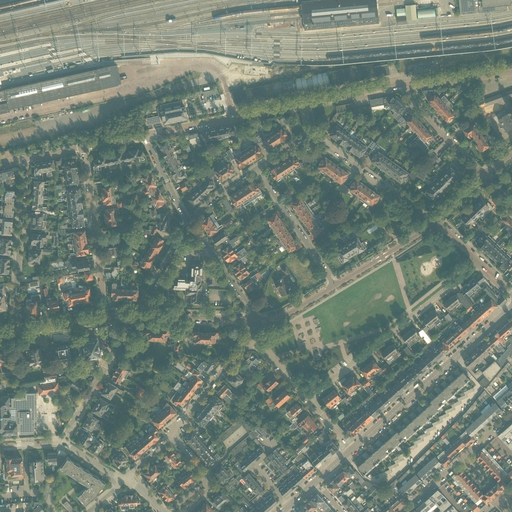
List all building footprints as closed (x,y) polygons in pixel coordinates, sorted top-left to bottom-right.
[(304,18),(305,30),(379,23),(376,0),(301,0),(302,6),(303,12),(304,18)] [(458,0),(460,15),(477,13),(477,12),(479,12),(479,13),(507,10),(507,5),(511,5),(510,0),(458,0)] [(417,19),(416,4),(405,5),(407,20),(417,19)] [(417,11),(418,19),(435,17),(434,9),(417,11)] [(433,63),(413,66),(413,70),(414,73),(415,78),(416,78),(435,75),(433,63)] [(358,81),(364,80),(371,78),(368,64),(361,65),(361,66),(355,67),(358,81)] [(388,64),(375,67),(377,77),(384,76),(383,76),(388,75),(390,74),(388,64)] [(0,112),(8,110),(8,109),(117,85),(113,66),(102,68),(0,90),(0,112)] [(338,85),(345,84),(352,82),(349,68),(343,69),(342,69),(336,71),(338,85)] [(299,96),(331,89),(327,72),(295,78),(299,96)] [(268,100),(265,85),(258,86),(258,87),(252,88),(254,102),(261,101),(268,100)] [(248,103),(246,90),(246,89),(239,90),(232,92),(235,106),(242,105),(248,103)] [(430,98),(428,100),(430,102),(430,103),(430,104),(431,105),(432,105),(433,106),(440,99),(437,96),(436,95),(435,94),(434,89),(430,90),(430,93),(432,95),(429,98),(430,98)] [(387,103),(384,103),(384,107),(388,106),(391,109),(401,101),(400,100),(400,99),(399,98),(398,98),(396,95),(394,97),(393,96),(390,100),(389,99),(390,98),(389,96),(386,97),(387,103)] [(433,106),(437,111),(444,104),(448,101),(444,96),(440,99),(433,106)] [(507,114),(498,120),(499,121),(499,122),(501,125),(501,124),(506,131),(507,131),(511,127),(511,121),(509,117),(511,115),(511,107),(510,108),(508,105),(511,102),(509,98),(508,99),(505,100),(503,100),(504,102),(505,101),(507,104),(506,104),(507,106),(504,108),(506,111),(505,112),(507,114)] [(182,100),(160,105),(161,111),(160,111),(163,123),(187,118),(184,106),(183,107),(182,100)] [(401,101),(391,109),(394,113),(397,116),(395,118),(397,120),(401,116),(399,114),(398,113),(400,111),(401,112),(405,109),(404,108),(406,106),(403,104),(403,103),(402,101),(401,101)] [(437,111),(442,117),(450,110),(454,106),(448,101),(444,104),(437,111)] [(482,104),(476,108),(479,115),(483,113),(483,112),(488,110),(485,103),(482,104)] [(450,110),(442,117),(443,117),(443,118),(444,119),(445,119),(445,120),(446,120),(447,122),(450,120),(450,121),(453,118),(454,120),(459,115),(457,114),(455,116),(450,110)] [(406,121),(405,122),(407,124),(408,123),(410,126),(418,119),(417,119),(417,118),(416,117),(415,117),(415,116),(414,116),(413,114),(411,116),(410,115),(407,118),(408,119),(406,121)] [(284,117),(280,120),(284,125),(285,127),(289,125),(284,117)] [(414,132),(415,132),(423,125),(418,119),(410,126),(408,128),(409,130),(411,129),(414,132)] [(473,135),(475,138),(478,136),(477,134),(480,132),(477,127),(479,125),(480,127),(483,125),(480,120),(464,131),(469,138),(473,135)] [(336,139),(336,140),(343,128),(340,126),(337,123),(335,126),(336,126),(335,127),(335,126),(330,133),(331,134),(330,135),(336,139)] [(212,130),(201,132),(202,134),(202,136),(202,137),(206,142),(217,140),(217,139),(223,137),(223,139),(236,136),(234,125),(231,126),(226,127),(223,127),(222,127),(221,127),(220,128),(215,129),(214,129),(212,129),(212,130)] [(423,125),(415,132),(418,135),(420,137),(428,130),(423,125)] [(336,140),(341,144),(350,133),(346,130),(345,132),(343,131),(345,128),(346,129),(347,127),(345,126),(343,128),(336,140)] [(274,131),(281,142),(282,141),(283,142),(284,141),(284,140),(288,137),(286,135),(287,134),(284,131),(282,129),(279,130),(278,128),(274,131)] [(478,136),(475,138),(478,143),(476,145),(475,145),(476,145),(480,152),(490,146),(487,142),(488,141),(485,136),(484,137),(482,134),(484,133),(486,135),(488,133),(485,128),(480,132),(477,134),(478,136)] [(350,133),(341,144),(347,149),(355,136),(352,134),(354,131),(353,131),(352,130),(350,133)] [(428,130),(420,137),(415,141),(424,151),(428,147),(424,143),(427,140),(428,141),(431,138),(430,137),(432,135),(430,133),(431,133),(430,133),(430,132),(429,131),(428,130)] [(271,133),(268,135),(275,146),(281,142),(274,131),(273,131),(271,133)] [(190,142),(188,142),(190,146),(194,144),(200,143),(202,146),(206,146),(207,147),(209,146),(206,142),(202,137),(199,137),(198,135),(198,132),(196,133),(188,135),(190,142)] [(275,146),(268,135),(264,137),(265,139),(263,140),(263,141),(262,142),(268,150),(268,151),(272,148),(273,148),(274,147),(275,146)] [(418,135),(410,142),(412,144),(420,137),(418,135)] [(353,153),(354,152),(363,138),(364,138),(362,137),(361,139),(362,139),(360,142),(358,141),(359,139),(355,136),(347,149),(353,153)] [(363,138),(354,152),(360,157),(361,155),(362,156),(367,148),(367,147),(367,146),(365,145),(365,144),(362,141),(364,138),(363,138)] [(162,151),(162,152),(167,149),(166,148),(170,146),(166,140),(158,143),(162,151)] [(165,158),(170,155),(169,154),(173,152),(175,151),(173,147),(174,146),(176,145),(175,144),(172,145),(170,146),(166,148),(167,149),(162,152),(163,154),(165,157),(165,158)] [(240,145),(238,146),(240,150),(241,152),(245,158),(243,159),(247,164),(250,162),(251,163),(253,161),(253,160),(256,158),(253,153),(252,154),(248,148),(248,147),(243,151),(241,149),(242,149),(240,145)] [(252,145),(248,147),(252,154),(253,153),(256,158),(257,158),(258,158),(259,157),(259,156),(263,154),(262,154),(256,145),(255,146),(255,145),(253,146),(252,145)] [(137,149),(133,150),(135,159),(136,161),(136,162),(137,162),(138,162),(139,162),(140,161),(141,160),(143,160),(141,149),(138,150),(137,149)] [(129,152),(125,152),(127,161),(130,161),(130,160),(135,159),(133,150),(129,151),(129,152)] [(230,150),(226,152),(228,155),(231,160),(235,158),(230,150)] [(240,150),(235,154),(237,158),(235,159),(238,164),(241,168),(240,168),(244,166),(245,167),(246,166),(246,165),(247,164),(243,159),(245,158),(241,152),(240,150)] [(378,166),(385,157),(386,156),(378,151),(376,154),(376,153),(370,160),(375,164),(376,165),(377,166),(378,166)] [(121,152),(117,153),(119,162),(124,161),(124,162),(127,161),(125,152),(121,153),(121,152)] [(168,164),(173,161),(172,160),(178,158),(176,154),(174,154),(173,152),(169,154),(170,155),(165,158),(166,160),(168,164)] [(113,155),(109,156),(111,165),(114,164),(114,163),(119,162),(117,153),(112,154),(113,155)] [(427,159),(429,161),(436,156),(433,153),(427,159)] [(294,155),(288,159),(294,168),(294,169),(296,167),(297,168),(301,166),(299,164),(300,164),(299,162),(296,158),(296,159),(294,156),(294,155)] [(385,171),(386,172),(394,161),(390,159),(392,157),(390,155),(388,157),(386,156),(385,157),(378,166),(383,169),(383,170),(384,171),(385,171)] [(103,166),(101,156),(96,157),(97,158),(93,159),(94,165),(93,165),(94,171),(98,171),(98,169),(98,167),(103,166)] [(105,156),(101,156),(103,166),(108,165),(111,165),(109,156),(105,156)] [(436,156),(429,161),(432,164),(438,158),(436,156)] [(320,172),(324,174),(332,163),(332,162),(331,161),(330,160),(329,160),(324,157),(317,167),(321,170),(320,172)] [(65,158),(60,159),(61,162),(63,162),(63,164),(64,169),(64,170),(76,168),(75,161),(73,161),(73,160),(72,160),(66,161),(65,158)] [(173,161),(168,164),(169,167),(169,166),(171,170),(170,170),(171,170),(176,168),(175,166),(179,164),(181,164),(179,160),(179,159),(177,160),(176,158),(172,160),(173,161)] [(288,159),(282,163),(289,174),(295,170),(294,169),(294,168),(288,159)] [(389,174),(394,177),(401,167),(399,166),(402,163),(400,161),(399,162),(395,159),(394,161),(386,172),(387,172),(387,173),(388,174),(389,174)] [(52,160),(46,162),(48,170),(48,173),(49,176),(51,175),(50,170),(54,170),(53,165),(52,160)] [(46,162),(39,163),(41,172),(42,172),(45,171),(46,176),(49,176),(48,173),(48,170),(46,162)] [(225,163),(221,166),(228,177),(228,176),(229,176),(231,176),(231,175),(235,172),(229,163),(228,164),(228,163),(225,165),(225,163)] [(282,163),(276,167),(283,178),(289,174),(282,163)] [(332,163),(324,174),(328,177),(329,176),(332,178),(333,179),(340,169),(332,163)] [(173,176),(179,174),(178,172),(184,170),(182,166),(180,167),(179,164),(175,166),(176,168),(171,170),(172,173),(174,176),(173,176)] [(228,177),(221,166),(217,168),(218,169),(216,171),(216,172),(215,172),(221,181),(220,181),(221,181),(225,179),(226,179),(227,178),(227,177),(228,177)] [(283,178),(276,167),(270,171),(272,174),(271,174),(275,180),(276,180),(277,182),(283,178)] [(401,168),(394,177),(394,178),(395,179),(396,180),(397,179),(402,183),(406,177),(407,176),(409,173),(401,167),(401,168)] [(12,168),(6,170),(9,185),(11,184),(12,184),(15,184),(14,179),(14,177),(14,176),(14,174),(13,174),(13,172),(12,168)] [(64,170),(65,176),(65,177),(76,175),(76,171),(77,171),(76,168),(64,170)] [(188,170),(187,168),(184,170),(178,172),(179,174),(173,176),(175,179),(177,182),(182,180),(181,178),(187,176),(184,171),(185,171),(188,170)] [(204,180),(201,183),(205,188),(206,187),(210,191),(213,188),(212,186),(214,184),(209,179),(213,176),(209,172),(205,168),(203,171),(206,174),(205,175),(207,177),(207,178),(208,177),(209,178),(206,182),(204,180)] [(439,172),(451,184),(454,181),(456,179),(457,179),(458,177),(458,176),(460,175),(456,171),(455,172),(451,168),(447,171),(446,170),(443,173),(441,171),(439,172)] [(332,180),(330,183),(332,180),(336,183),(337,182),(341,184),(348,174),(344,171),(343,170),(342,169),(341,169),(340,169),(333,179),(332,180)] [(6,170),(0,171),(2,182),(5,181),(6,185),(9,185),(6,170)] [(420,170),(416,176),(423,180),(425,177),(427,177),(426,175),(425,174),(420,170)] [(408,177),(411,180),(414,176),(416,173),(412,171),(408,177)] [(436,178),(433,182),(443,192),(445,192),(446,191),(446,190),(448,187),(449,187),(451,186),(451,185),(451,184),(439,172),(438,174),(439,175),(441,177),(438,180),(436,178)] [(141,178),(145,186),(154,181),(153,181),(153,180),(153,178),(152,178),(151,176),(150,177),(149,174),(141,178)] [(65,177),(66,184),(73,183),(78,182),(78,179),(77,179),(76,175),(65,177)] [(355,196),(356,196),(364,185),(363,185),(363,184),(361,183),(360,183),(356,179),(348,189),(353,192),(352,194),(355,196)] [(145,195),(149,193),(156,189),(155,187),(156,186),(155,184),(155,182),(154,182),(154,181),(145,186),(147,189),(143,191),(145,195)] [(254,181),(247,185),(256,198),(262,194),(259,190),(260,190),(256,184),(256,185),(254,182),(254,181)] [(443,192),(433,182),(432,182),(434,184),(424,193),(428,198),(430,197),(433,201),(435,199),(437,198),(437,197),(439,195),(440,195),(443,192)] [(198,189),(197,189),(200,192),(201,191),(205,196),(208,194),(207,193),(210,191),(206,187),(205,188),(201,183),(198,186),(199,187),(198,188),(198,189)] [(247,185),(242,189),(250,202),(256,198),(247,185)] [(364,185),(356,195),(358,196),(359,197),(361,198),(360,199),(364,202),(372,191),(364,185)] [(101,196),(101,197),(111,196),(110,190),(112,190),(112,187),(101,188),(102,192),(101,192),(101,193),(101,194),(101,196)] [(33,188),(33,195),(48,196),(48,193),(46,192),(46,188),(43,188),(33,188)] [(66,198),(67,198),(79,196),(78,189),(76,189),(75,189),(75,188),(67,189),(67,193),(66,194),(66,198)] [(195,193),(193,194),(196,197),(197,196),(200,200),(203,198),(202,198),(205,195),(205,196),(201,191),(200,192),(196,188),(193,191),(195,193)] [(150,196),(152,200),(161,196),(160,195),(161,195),(160,193),(159,193),(158,191),(157,191),(156,189),(149,193),(150,195),(151,196),(150,196)] [(242,189),(236,193),(242,202),(244,206),(250,202),(242,189)] [(372,191),(364,202),(368,205),(369,204),(373,207),(380,197),(375,193),(375,192),(373,191),(372,191)] [(242,202),(236,193),(229,197),(230,197),(232,200),(231,201),(235,206),(237,208),(243,204),(242,203),(242,202)] [(196,197),(193,194),(188,199),(194,206),(200,200),(197,196),(196,197)] [(80,196),(79,196),(67,198),(66,198),(65,198),(65,201),(67,201),(67,205),(81,203),(80,196)] [(111,196),(101,197),(101,198),(101,200),(102,200),(102,201),(103,201),(103,205),(114,204),(114,200),(111,201),(111,196)] [(152,200),(151,201),(154,207),(156,207),(156,208),(159,206),(163,204),(164,204),(163,202),(163,201),(162,199),(163,199),(162,197),(161,197),(161,196),(152,200)] [(293,200),(288,204),(290,207),(292,205),(296,211),(305,205),(307,203),(305,199),(303,201),(300,198),(294,202),(293,200)] [(475,206),(474,206),(478,210),(480,208),(483,212),(485,210),(487,212),(493,207),(488,202),(487,203),(486,204),(482,199),(477,204),(476,204),(475,205),(475,206)] [(223,203),(229,211),(232,208),(226,200),(223,203)] [(42,203),(32,202),(32,203),(31,203),(31,205),(32,206),(32,209),(44,210),(43,211),(46,211),(47,207),(42,207),(42,203)] [(70,212),(82,210),(81,203),(67,205),(68,209),(69,209),(70,212)] [(305,205),(296,211),(300,217),(311,210),(307,204),(305,205)] [(474,206),(469,211),(473,215),(471,216),(475,220),(483,212),(480,208),(478,210),(474,206)] [(104,215),(103,215),(104,217),(104,218),(106,218),(113,217),(117,217),(116,211),(116,208),(109,209),(106,210),(105,210),(104,210),(104,213),(105,214),(104,214),(104,215)] [(374,214),(372,216),(375,218),(377,216),(378,217),(381,214),(379,212),(380,210),(377,208),(374,214)] [(68,212),(68,214),(69,216),(70,216),(70,218),(71,218),(71,219),(82,218),(83,218),(82,210),(70,212),(68,212)] [(311,210),(300,217),(304,223),(315,216),(311,210)] [(31,214),(31,216),(32,216),(31,220),(45,221),(46,214),(50,214),(50,212),(46,211),(43,211),(42,211),(42,213),(32,213),(32,214),(31,214)] [(268,225),(270,229),(281,221),(279,218),(281,216),(278,211),(272,214),(273,216),(267,220),(269,224),(268,225)] [(463,219),(462,220),(467,225),(468,225),(469,225),(475,220),(473,218),(471,216),(473,215),(469,211),(462,218),(463,219)] [(159,214),(159,222),(169,222),(169,221),(169,219),(169,217),(168,217),(168,214),(159,214)] [(203,221),(201,222),(204,226),(203,227),(204,228),(205,228),(206,229),(214,223),(216,221),(213,217),(214,216),(213,214),(207,218),(206,218),(203,220),(203,221)] [(315,216),(304,223),(308,229),(319,221),(320,221),(316,215),(315,216)] [(0,226),(11,227),(12,219),(7,219),(1,219),(2,216),(0,216),(0,226)] [(118,225),(118,222),(117,217),(113,217),(104,218),(104,219),(104,220),(104,221),(105,222),(105,223),(106,223),(106,227),(118,225)] [(71,219),(69,219),(70,224),(71,223),(72,228),(80,226),(81,226),(81,225),(83,225),(82,218),(71,219)] [(214,223),(206,229),(206,230),(207,231),(207,232),(210,235),(212,234),(213,234),(216,232),(225,225),(227,227),(233,222),(230,218),(221,224),(222,225),(220,226),(216,221),(214,223)] [(45,221),(31,220),(31,221),(31,223),(31,228),(41,229),(45,229),(45,221)] [(272,231),(274,234),(285,227),(281,221),(270,229),(272,228),(273,230),(272,231)] [(309,233),(308,234),(309,236),(312,239),(316,236),(317,236),(316,234),(320,232),(319,231),(322,230),(324,234),(328,231),(323,224),(322,224),(319,221),(308,229),(310,232),(309,233)] [(169,222),(159,222),(159,231),(168,231),(168,228),(169,228),(169,226),(169,225),(169,224),(169,223),(169,222)] [(11,227),(0,226),(0,233),(11,235),(11,227)] [(276,237),(278,240),(289,233),(285,227),(274,234),(274,235),(276,234),(277,236),(276,237)] [(72,237),(67,238),(67,239),(67,241),(72,240),(75,240),(85,238),(85,234),(86,234),(85,231),(80,231),(71,233),(72,237)] [(222,241),(224,245),(230,241),(223,231),(219,234),(220,235),(213,240),(217,245),(222,241)] [(279,245),(280,247),(282,246),(293,239),(289,233),(278,240),(276,242),(279,245)] [(46,235),(37,234),(32,234),(32,238),(31,238),(31,241),(31,242),(31,245),(43,246),(43,239),(46,239),(46,235)] [(477,243),(482,248),(491,239),(488,236),(487,237),(484,234),(476,242),(477,243)] [(345,237),(343,238),(353,254),(358,251),(359,252),(360,252),(361,252),(362,251),(363,250),(366,248),(363,244),(362,242),(361,243),(357,237),(356,237),(355,235),(351,238),(352,240),(348,242),(345,237)] [(156,236),(152,244),(160,249),(160,248),(161,248),(162,246),(163,244),(162,243),(163,241),(156,236)] [(224,252),(223,253),(225,257),(233,251),(234,251),(232,248),(235,245),(234,243),(238,240),(237,238),(236,237),(232,240),(231,240),(230,241),(224,245),(226,248),(223,251),(224,252)] [(0,238),(0,246),(10,247),(10,240),(0,238)] [(68,248),(73,247),(87,245),(87,242),(86,242),(85,238),(72,240),(73,244),(71,245),(68,246),(68,248)] [(110,239),(108,239),(107,239),(108,250),(109,249),(110,255),(118,254),(117,252),(118,252),(118,251),(117,251),(117,248),(118,248),(117,242),(120,242),(120,238),(113,239),(113,238),(110,239)] [(340,245),(335,248),(337,250),(336,250),(337,252),(335,253),(338,257),(339,256),(343,262),(345,261),(346,261),(347,260),(348,259),(348,258),(353,254),(343,238),(341,239),(345,245),(341,247),(340,245)] [(293,239),(282,246),(285,250),(286,249),(288,252),(291,251),(295,248),(296,250),(301,246),(298,241),(295,242),(293,239)] [(490,240),(482,248),(483,250),(484,249),(485,250),(485,251),(486,253),(487,252),(488,253),(497,244),(493,241),(492,242),(490,240)] [(490,256),(493,258),(502,249),(506,245),(503,242),(499,246),(497,244),(488,253),(488,254),(489,256),(490,256)] [(148,249),(147,251),(155,255),(156,253),(157,253),(158,251),(159,251),(160,250),(159,249),(160,249),(152,244),(149,248),(150,248),(149,249),(148,249)] [(87,245),(73,247),(73,251),(75,251),(76,255),(85,254),(86,254),(86,253),(88,253),(87,245)] [(233,251),(225,257),(228,261),(229,262),(230,261),(234,259),(235,260),(237,259),(238,260),(245,256),(248,254),(246,250),(244,248),(239,251),(236,254),(234,251),(233,251)] [(496,262),(498,264),(506,255),(504,253),(505,252),(502,249),(493,258),(493,259),(495,261),(496,261),(497,262),(496,262)] [(34,264),(39,264),(40,252),(29,251),(28,263),(29,263),(30,263),(30,264),(31,264),(32,264),(33,264),(34,264)] [(146,254),(143,258),(152,263),(152,262),(153,262),(153,260),(154,258),(154,257),(155,255),(147,251),(146,253),(147,253),(146,254)] [(506,255),(498,264),(503,269),(504,268),(504,269),(511,261),(511,260),(509,258),(510,257),(507,254),(506,255)] [(233,268),(237,274),(246,268),(243,263),(247,260),(245,256),(238,260),(239,261),(237,263),(238,264),(233,268)] [(152,263),(143,258),(139,265),(147,270),(148,267),(149,268),(150,266),(151,264),(151,263),(152,263)] [(75,260),(66,261),(67,264),(71,263),(72,267),(71,267),(72,273),(73,273),(84,271),(84,270),(89,269),(89,268),(90,267),(90,265),(88,264),(88,260),(83,261),(75,262),(75,260)] [(197,303),(197,302),(199,302),(199,294),(201,294),(201,292),(200,292),(200,290),(201,290),(201,282),(199,282),(199,281),(200,281),(200,280),(199,280),(200,278),(201,278),(202,265),(191,265),(190,280),(187,280),(187,279),(175,278),(174,282),(171,282),(171,288),(186,289),(185,297),(191,297),(191,302),(193,302),(193,303),(194,303),(194,304),(195,304),(196,304),(196,303),(197,303)] [(279,281),(275,284),(275,286),(276,288),(278,288),(280,291),(282,296),(285,294),(286,294),(288,293),(289,292),(292,290),(290,287),(289,286),(286,281),(284,277),(290,274),(286,266),(282,269),(284,274),(282,275),(281,274),(278,276),(280,280),(278,281),(279,281)] [(246,268),(237,274),(239,277),(241,279),(242,278),(246,275),(247,277),(249,276),(250,278),(251,277),(256,273),(254,270),(251,272),(250,271),(249,272),(246,268)] [(212,270),(206,273),(210,278),(210,282),(208,282),(208,286),(213,286),(213,279),(217,277),(212,270)] [(84,273),(86,281),(93,280),(91,272),(84,273)] [(248,281),(244,284),(247,287),(246,289),(248,291),(249,291),(253,288),(255,286),(258,285),(256,283),(256,282),(258,280),(259,280),(259,278),(256,273),(251,277),(252,278),(248,281)] [(471,297),(481,288),(478,284),(485,279),(482,275),(475,280),(474,279),(473,279),(470,281),(470,282),(467,285),(466,284),(463,286),(464,287),(463,287),(467,292),(463,295),(466,299),(471,306),(475,303),(471,297)] [(119,300),(120,299),(120,286),(116,286),(116,283),(111,283),(111,289),(111,294),(113,295),(113,299),(116,299),(116,300),(119,300)] [(261,295),(264,287),(261,285),(260,289),(256,291),(258,293),(261,295)] [(497,290),(495,288),(493,289),(495,291),(494,292),(487,286),(485,285),(482,288),(498,305),(499,304),(502,306),(507,301),(498,290),(497,290)] [(120,299),(128,299),(129,286),(120,286),(120,299)] [(129,286),(128,299),(129,299),(130,300),(132,300),(133,299),(136,299),(136,296),(137,296),(137,289),(137,286),(129,286)] [(79,287),(76,288),(78,303),(83,302),(83,303),(89,302),(88,298),(90,298),(88,289),(85,290),(85,292),(82,292),(82,289),(79,290),(79,287)] [(46,288),(40,289),(42,295),(45,295),(48,311),(54,310),(55,311),(58,310),(58,309),(59,309),(58,304),(57,299),(58,299),(57,293),(52,294),(53,296),(50,297),(49,294),(48,295),(48,294),(46,288)] [(64,293),(66,301),(67,300),(68,305),(74,304),(74,303),(78,303),(76,288),(73,288),(74,291),(72,292),(72,288),(64,290),(64,293)] [(27,306),(25,307),(26,310),(27,310),(28,315),(29,314),(30,315),(31,315),(32,314),(37,313),(36,302),(35,302),(35,301),(40,300),(39,295),(31,296),(32,300),(31,300),(31,299),(26,300),(27,303),(26,303),(27,306)] [(453,296),(449,299),(455,306),(456,307),(459,305),(462,303),(467,309),(471,306),(466,299),(464,297),(463,297),(462,298),(460,296),(459,296),(459,295),(458,295),(458,296),(457,296),(456,296),(455,295),(453,296)] [(489,301),(486,303),(493,310),(497,306),(488,296),(486,298),(489,301)] [(455,306),(449,299),(446,301),(446,302),(444,304),(451,312),(453,310),(454,311),(457,309),(456,307),(455,306)] [(481,302),(479,304),(481,307),(488,314),(493,310),(486,303),(484,305),(481,302)] [(476,306),(474,308),(477,311),(480,314),(479,315),(482,319),(483,318),(488,314),(481,307),(481,308),(479,309),(476,306)] [(473,313),(470,315),(471,316),(478,323),(482,319),(479,315),(480,314),(477,311),(476,312),(473,309),(471,311),(473,313)] [(432,312),(428,315),(434,322),(435,324),(436,325),(442,321),(435,311),(432,313),(432,312)] [(428,326),(423,330),(425,332),(428,330),(430,329),(435,324),(434,322),(428,315),(425,318),(425,319),(423,320),(428,326)] [(466,315),(464,317),(473,327),(478,323),(471,316),(470,315),(468,317),(466,315)] [(464,317),(462,319),(464,322),(462,324),(469,331),(473,327),(464,317)] [(457,324),(455,325),(458,328),(457,329),(460,332),(461,332),(464,335),(468,331),(469,332),(469,331),(462,324),(460,326),(457,323),(457,324)] [(497,362),(496,362),(501,367),(508,356),(511,349),(511,332),(505,325),(498,332),(505,341),(505,340),(506,340),(507,339),(511,343),(507,348),(508,349),(498,360),(497,362)] [(454,326),(452,328),(454,331),(452,333),(459,340),(463,336),(464,335),(461,332),(460,332),(457,329),(454,326)] [(411,329),(408,332),(416,342),(422,338),(414,328),(411,330),(411,329)] [(141,330),(141,336),(143,336),(143,334),(144,334),(145,334),(145,336),(144,336),(144,340),(152,340),(152,342),(155,342),(156,331),(151,331),(151,330),(141,330)] [(156,331),(155,342),(157,342),(159,342),(159,341),(167,341),(167,337),(166,337),(166,336),(166,335),(167,335),(168,335),(168,337),(170,337),(170,336),(170,331),(160,330),(160,331),(156,331)] [(428,330),(425,332),(432,341),(432,340),(434,338),(428,330)] [(450,335),(447,337),(454,345),(459,340),(449,330),(447,332),(450,335)] [(189,336),(189,338),(191,338),(191,336),(193,336),(193,338),(192,338),(192,342),(196,342),(199,342),(199,344),(204,344),(204,333),(200,333),(200,332),(196,332),(190,331),(189,336)] [(204,333),(204,344),(207,344),(207,343),(215,343),(216,339),(219,339),(219,333),(209,332),(209,333),(204,333)] [(416,342),(408,332),(404,335),(405,335),(402,337),(410,346),(415,342),(416,342)] [(432,341),(425,332),(422,335),(423,335),(421,336),(428,344),(432,341)] [(505,341),(498,332),(495,335),(500,341),(503,344),(506,341),(505,341)] [(495,335),(491,338),(500,348),(502,350),(504,348),(502,347),(498,342),(500,341),(495,335)] [(454,345),(447,337),(445,339),(442,336),(440,339),(449,349),(454,345)] [(491,338),(487,342),(492,347),(492,348),(494,346),(498,350),(499,352),(502,350),(500,348),(491,338)] [(77,344),(78,349),(80,360),(85,359),(100,357),(97,340),(88,342),(86,340),(85,341),(84,342),(82,342),(82,343),(77,344)] [(441,342),(437,345),(438,347),(444,354),(449,350),(441,342)] [(487,342),(483,346),(488,352),(491,356),(493,354),(491,352),(494,350),(492,348),(487,342)] [(390,346),(387,348),(392,355),(395,359),(399,356),(401,354),(393,344),(391,346),(390,346)] [(55,348),(56,352),(57,360),(70,358),(68,345),(59,346),(59,345),(57,346),(53,347),(54,348),(55,348)] [(435,346),(431,350),(432,351),(432,352),(439,359),(444,354),(438,347),(437,347),(437,348),(435,346)] [(485,365),(487,363),(482,358),(488,352),(483,346),(474,353),(481,361),(485,365)] [(407,347),(404,349),(410,357),(412,358),(414,356),(413,354),(407,347)] [(26,356),(28,366),(44,363),(42,354),(40,354),(40,348),(33,349),(31,349),(30,350),(29,350),(29,351),(26,351),(26,356)] [(392,355),(387,348),(383,351),(384,352),(382,354),(389,363),(395,359),(392,355)] [(0,367),(1,367),(2,370),(2,373),(7,373),(11,372),(9,363),(5,364),(4,359),(2,349),(0,349),(0,367)] [(410,357),(404,349),(401,351),(408,359),(410,357)] [(431,350),(426,354),(427,355),(434,363),(439,359),(432,352),(432,351),(431,350)] [(479,363),(481,361),(474,353),(469,357),(475,364),(478,362),(479,363)] [(143,354),(136,364),(140,368),(148,358),(143,354)] [(426,354),(422,358),(423,359),(430,367),(434,363),(427,355),(426,354)] [(243,367),(240,370),(243,373),(245,374),(248,377),(248,378),(249,378),(250,378),(255,373),(252,369),(256,366),(255,365),(259,362),(256,358),(255,359),(253,356),(252,356),(251,356),(249,358),(245,361),(249,365),(248,365),(248,366),(244,369),(243,367)] [(472,367),(475,364),(469,357),(464,362),(468,366),(471,370),(474,368),(472,367)] [(422,358),(417,362),(418,363),(422,367),(425,371),(430,367),(423,359),(422,358)] [(199,362),(200,363),(201,363),(202,363),(205,365),(206,365),(212,369),(215,364),(209,360),(207,362),(203,359),(201,362),(199,361),(199,362)] [(370,362),(367,364),(374,374),(378,371),(379,373),(383,370),(385,372),(388,370),(384,365),(380,369),(373,360),(370,363),(370,362)] [(496,362),(495,360),(489,365),(487,363),(485,365),(487,367),(483,371),(482,372),(486,376),(490,381),(501,367),(496,362)] [(200,363),(199,362),(198,363),(199,364),(197,368),(201,371),(202,369),(208,374),(212,369),(206,365),(205,365),(202,363),(201,363),(200,363)] [(186,365),(186,366),(191,371),(191,372),(193,373),(188,379),(190,380),(190,381),(197,387),(202,380),(200,378),(200,377),(198,375),(200,373),(196,370),(194,368),(195,367),(188,363),(187,364),(186,365)] [(416,363),(412,367),(413,368),(420,376),(424,372),(421,368),(417,364),(416,363)] [(368,378),(364,381),(368,386),(371,384),(369,381),(373,378),(371,376),(374,374),(367,364),(364,367),(361,370),(368,378)] [(47,367),(48,373),(44,374),(45,380),(57,378),(55,365),(47,367)] [(115,371),(115,372),(122,376),(125,378),(129,371),(127,370),(123,368),(119,366),(118,368),(117,368),(116,369),(115,370),(115,371)] [(412,367),(408,371),(409,372),(415,380),(420,376),(413,368),(412,367)] [(358,467),(361,471),(364,474),(404,438),(405,440),(438,410),(436,408),(469,379),(463,372),(461,373),(457,369),(454,372),(458,376),(455,379),(451,375),(447,378),(451,382),(448,385),(444,381),(441,384),(445,388),(442,391),(438,387),(434,390),(438,394),(435,397),(431,393),(428,396),(432,400),(430,402),(431,403),(430,405),(426,400),(422,403),(426,408),(423,410),(419,406),(416,409),(420,413),(417,416),(413,412),(409,415),(413,419),(410,422),(406,418),(403,421),(407,425),(404,428),(400,424),(396,427),(400,431),(399,433),(397,431),(396,433),(392,428),(388,431),(392,436),(389,438),(385,434),(382,437),(386,442),(383,445),(378,440),(375,443),(379,448),(376,450),(372,446),(369,449),(373,454),(369,456),(365,452),(362,455),(366,459),(363,462),(359,458),(355,461),(360,465),(358,467)] [(408,371),(403,375),(404,376),(411,384),(415,380),(409,372),(408,371)] [(111,379),(119,384),(121,380),(120,380),(122,376),(115,372),(114,373),(113,373),(113,374),(113,375),(112,376),(113,377),(111,379)] [(228,380),(237,387),(240,383),(241,384),(243,382),(242,381),(244,379),(235,372),(228,380)] [(352,376),(347,380),(355,390),(359,387),(358,386),(361,384),(353,375),(352,377),(352,376)] [(403,375),(399,379),(400,380),(403,384),(406,388),(411,384),(404,376),(403,375)] [(257,384),(256,385),(259,388),(260,390),(261,391),(263,389),(264,390),(266,388),(269,391),(274,386),(278,382),(273,377),(272,378),(270,376),(266,380),(267,382),(264,385),(261,381),(257,384)] [(69,377),(67,379),(69,380),(70,381),(72,382),(70,386),(73,387),(78,390),(81,384),(77,382),(71,378),(69,377)] [(38,386),(38,389),(39,394),(58,391),(57,383),(55,383),(54,379),(45,380),(45,381),(40,382),(40,386),(38,386)] [(355,390),(347,380),(341,385),(349,394),(351,392),(352,393),(355,390)] [(396,383),(394,385),(401,392),(406,388),(402,385),(399,381),(398,380),(395,382),(396,383)] [(190,381),(185,387),(192,393),(193,391),(194,392),(195,390),(195,389),(197,387),(190,381)] [(364,381),(361,384),(362,385),(371,395),(373,393),(368,386),(364,381)] [(105,387),(105,388),(115,394),(116,391),(121,394),(123,391),(108,382),(107,385),(106,386),(105,387)] [(221,388),(232,399),(233,400),(237,396),(233,392),(225,384),(221,388)] [(177,391),(178,391),(180,393),(188,399),(187,399),(190,396),(191,394),(192,393),(185,387),(184,387),(183,385),(181,385),(178,389),(177,388),(175,390),(177,391)] [(391,386),(389,388),(397,397),(401,392),(394,385),(392,387),(391,386)] [(140,394),(136,392),(134,395),(139,398),(140,396),(142,394),(142,392),(143,393),(144,390),(145,391),(145,390),(140,386),(140,387),(139,388),(141,390),(140,392),(141,392),(140,394)] [(115,394),(105,388),(104,390),(103,391),(102,394),(116,402),(118,399),(113,397),(115,394)] [(221,388),(217,392),(228,403),(232,399),(221,388)] [(242,394),(237,388),(234,391),(240,397),(242,394)] [(271,395),(267,399),(266,400),(275,409),(286,400),(288,402),(292,398),(290,395),(285,390),(285,389),(285,388),(285,390),(275,399),(271,395)] [(389,388),(384,392),(385,393),(392,400),(397,397),(389,388)] [(501,389),(497,393),(500,396),(507,404),(511,400),(504,392),(501,389)] [(334,390),(329,394),(337,404),(342,400),(334,390)] [(177,391),(170,399),(173,402),(172,403),(176,405),(178,402),(183,405),(188,399),(180,393),(178,391),(177,391)] [(1,399),(0,398),(0,430),(2,431),(2,433),(16,433),(16,431),(20,431),(20,433),(34,433),(34,429),(36,429),(36,410),(36,406),(36,405),(36,392),(25,392),(25,397),(18,397),(17,397),(17,394),(15,394),(8,394),(8,396),(1,396),(1,399)] [(382,394),(380,396),(381,397),(384,401),(388,405),(392,400),(385,393),(383,395),(382,394)] [(497,393),(493,397),(503,408),(507,404),(500,396),(497,393)] [(337,404),(329,394),(323,399),(331,409),(337,404)] [(209,401),(218,409),(220,410),(223,407),(221,406),(223,403),(222,402),(215,396),(214,397),(214,396),(211,399),(210,399),(209,400),(209,401)] [(378,400),(376,402),(382,409),(387,405),(384,402),(380,398),(379,397),(377,398),(378,400)] [(96,405),(107,411),(109,407),(113,410),(115,406),(110,404),(109,404),(100,398),(98,401),(97,401),(96,403),(96,404),(96,405)] [(209,401),(204,407),(213,414),(215,416),(218,413),(216,411),(218,409),(209,401)] [(373,404),(371,406),(378,413),(382,409),(376,402),(374,401),(372,402),(373,404)] [(164,410),(170,417),(171,417),(174,415),(173,415),(176,413),(167,402),(165,404),(166,406),(163,408),(164,410)] [(293,423),(296,420),(298,418),(295,415),(298,412),(302,408),(297,403),(293,406),(287,411),(292,417),(289,419),(293,423)] [(497,413),(501,409),(495,403),(491,406),(497,413)] [(488,404),(484,408),(487,410),(493,417),(497,413),(491,406),(488,404)] [(107,411),(96,405),(95,405),(94,407),(94,408),(92,411),(107,420),(109,417),(105,414),(107,411)] [(367,410),(373,417),(378,413),(371,406),(370,405),(368,407),(369,408),(367,410)] [(204,407),(200,412),(209,420),(211,421),(211,420),(215,416),(213,414),(204,407)] [(362,414),(369,422),(369,421),(373,417),(367,410),(365,408),(362,410),(365,412),(362,414)] [(168,419),(169,418),(170,417),(164,410),(163,411),(161,409),(156,414),(163,423),(166,421),(168,419)] [(488,421),(493,417),(487,410),(482,414),(488,421)] [(196,417),(195,418),(196,419),(195,420),(196,420),(199,423),(203,426),(205,428),(207,426),(210,422),(211,421),(209,420),(200,412),(199,413),(198,413),(197,415),(196,417)] [(163,423),(156,414),(150,419),(158,428),(161,425),(161,426),(162,426),(163,425),(163,424),(164,424),(163,424),(164,423),(163,423)] [(357,414),(355,416),(357,419),(364,426),(368,422),(369,422),(362,414),(362,415),(360,417),(357,414)] [(484,425),(488,421),(482,414),(478,418),(484,425)] [(88,418),(86,420),(100,429),(101,429),(102,425),(98,423),(99,420),(89,415),(88,416),(88,418)] [(290,426),(289,427),(291,429),(295,429),(296,428),(299,425),(301,426),(303,429),(305,427),(312,420),(308,415),(304,419),(299,424),(298,423),(296,420),(293,423),(291,425),(290,426)] [(350,420),(350,421),(359,430),(364,426),(357,419),(355,421),(352,418),(351,420),(350,420)] [(480,428),(484,425),(478,418),(474,422),(480,428)] [(350,421),(349,419),(345,422),(347,425),(348,424),(350,426),(347,429),(350,432),(350,433),(352,435),(352,434),(353,436),(359,430),(350,421)] [(84,424),(83,426),(85,427),(83,429),(87,432),(89,429),(91,431),(93,428),(99,432),(101,429),(100,429),(86,420),(85,423),(84,424)] [(303,429),(302,430),(307,435),(308,434),(309,433),(317,426),(312,420),(305,427),(303,429)] [(476,432),(480,428),(474,422),(470,426),(476,432)] [(261,423),(258,426),(266,435),(269,432),(261,423)] [(149,433),(146,436),(147,436),(152,443),(153,443),(159,438),(154,433),(157,431),(155,429),(154,429),(152,426),(150,427),(149,428),(148,428),(148,429),(148,430),(148,431),(148,432),(149,433)] [(258,426),(255,429),(263,438),(266,435),(258,426)] [(471,436),(476,432),(470,426),(465,429),(466,430),(471,436)] [(511,433),(506,427),(502,431),(508,438),(511,434),(511,433)] [(189,444),(198,437),(195,434),(196,433),(198,432),(195,429),(192,431),(193,432),(190,434),(190,433),(187,436),(187,437),(185,439),(187,441),(187,442),(187,443),(188,444),(189,444)] [(259,434),(253,429),(249,433),(250,434),(254,439),(259,434)] [(318,437),(324,445),(332,454),(339,448),(330,438),(327,441),(321,435),(324,433),(321,430),(316,435),(318,437)] [(475,440),(471,436),(466,430),(462,434),(471,443),(475,440)] [(498,435),(504,442),(505,441),(508,438),(502,431),(498,435)] [(85,434),(84,434),(82,434),(81,435),(82,437),(83,437),(80,441),(81,442),(81,443),(83,444),(84,444),(85,444),(88,446),(90,442),(92,443),(93,442),(95,438),(96,437),(89,433),(87,436),(85,434)] [(459,438),(465,445),(467,447),(471,443),(462,434),(459,437),(460,438),(459,438)] [(311,438),(309,435),(302,441),(304,444),(311,438)] [(142,436),(139,439),(141,441),(140,441),(142,444),(143,444),(147,448),(148,447),(149,447),(150,447),(150,446),(150,445),(152,443),(147,436),(146,436),(144,438),(142,436)] [(189,444),(194,450),(202,443),(203,442),(198,437),(189,444)] [(94,444),(91,449),(94,451),(96,453),(96,452),(97,453),(98,451),(101,453),(103,449),(102,448),(104,445),(103,444),(105,442),(100,439),(98,441),(97,440),(97,439),(95,438),(93,442),(94,444)] [(259,447),(255,450),(261,457),(265,453),(262,449),(264,448),(260,443),(256,438),(254,440),(259,447)] [(461,448),(465,445),(459,438),(456,441),(461,448)] [(134,440),(131,442),(133,444),(141,453),(143,451),(144,451),(145,451),(145,450),(145,449),(146,448),(147,448),(143,444),(142,444),(140,441),(138,439),(137,439),(134,441),(134,440)] [(458,451),(461,448),(456,441),(452,445),(458,451)] [(194,450),(199,455),(207,448),(203,442),(202,443),(194,450)] [(307,443),(300,449),(304,453),(310,447),(309,446),(307,443)] [(121,449),(122,450),(128,457),(131,454),(135,459),(141,454),(141,453),(133,444),(129,447),(131,449),(128,451),(124,447),(123,448),(121,449)] [(199,455),(203,460),(212,453),(215,451),(213,448),(211,445),(207,448),(199,455)] [(324,449),(322,451),(328,458),(332,454),(324,445),(322,447),(324,449)] [(454,455),(458,451),(452,445),(448,448),(454,455)] [(450,458),(454,455),(448,448),(445,452),(450,458)] [(479,460),(487,452),(484,448),(475,456),(479,460)] [(315,453),(323,462),(328,458),(322,451),(320,449),(317,451),(316,452),(315,453)] [(164,460),(163,461),(166,464),(167,463),(169,462),(175,456),(174,455),(174,454),(171,450),(169,452),(164,456),(166,459),(164,460)] [(255,450),(251,454),(257,460),(261,457),(255,450)] [(452,460),(450,458),(445,452),(444,452),(443,451),(440,454),(448,464),(452,460)] [(116,464),(119,467),(122,464),(122,465),(125,462),(128,460),(121,452),(112,461),(115,464),(116,464)] [(277,456),(273,452),(267,457),(270,461),(277,456)] [(311,456),(309,457),(312,461),(314,462),(313,463),(315,466),(316,465),(318,467),(323,462),(315,453),(315,452),(312,455),(311,456)] [(482,463),(490,456),(487,452),(479,460),(482,463)] [(58,463),(61,465),(65,458),(62,456),(61,457),(56,456),(56,453),(47,453),(48,461),(52,461),(53,464),(58,463)] [(212,453),(203,460),(204,461),(204,462),(205,463),(206,463),(206,464),(206,463),(208,465),(211,464),(214,462),(214,461),(216,459),(218,461),(221,458),(220,457),(220,456),(217,453),(214,456),(212,453)] [(251,454),(247,457),(253,464),(257,460),(251,454)] [(277,456),(270,461),(274,465),(280,460),(283,458),(279,454),(277,456)] [(441,463),(445,467),(448,464),(440,454),(436,457),(441,463)] [(167,463),(166,464),(169,468),(172,466),(174,468),(175,467),(179,464),(179,463),(181,461),(177,458),(175,456),(169,462),(167,463)] [(441,463),(436,457),(435,456),(431,461),(437,467),(441,463)] [(485,467),(494,459),(490,456),(482,463),(485,467)] [(4,461),(4,464),(6,464),(7,470),(7,475),(11,475),(14,475),(14,477),(18,477),(23,477),(22,463),(22,458),(12,459),(12,458),(11,458),(10,457),(9,457),(8,457),(7,458),(6,458),(6,461),(4,461)] [(65,458),(61,465),(60,468),(88,486),(77,495),(85,504),(95,495),(104,482),(67,457),(66,459),(65,458)] [(247,457),(243,461),(249,467),(253,464),(247,457)] [(274,465),(277,470),(284,464),(286,462),(286,461),(285,459),(284,459),(283,458),(280,460),(274,465)] [(249,467),(243,461),(241,459),(234,465),(239,470),(241,467),(245,471),(249,467)] [(314,467),(315,466),(313,463),(312,464),(308,460),(307,459),(302,464),(305,467),(306,468),(308,470),(308,471),(310,474),(316,469),(315,468),(314,467)] [(489,471),(497,463),(494,459),(485,467),(489,471)] [(33,462),(29,463),(29,468),(30,481),(37,480),(37,479),(44,478),(43,468),(43,465),(43,460),(36,460),(33,460),(33,462)] [(216,470),(214,472),(216,475),(216,476),(217,477),(218,477),(219,478),(227,471),(229,469),(228,468),(226,466),(225,467),(223,465),(224,464),(223,464),(225,462),(224,461),(220,464),(222,466),(219,468),(219,467),(217,468),(216,470)] [(432,471),(437,467),(431,461),(426,465),(432,471)] [(301,462),(297,466),(300,470),(299,471),(299,472),(305,478),(310,474),(308,471),(308,470),(306,468),(305,467),(302,464),(301,462)] [(492,474),(500,467),(497,463),(489,471),(492,474)] [(150,469),(149,469),(155,476),(158,473),(160,475),(163,473),(158,468),(155,464),(152,467),(151,467),(150,468),(150,469)] [(284,464),(277,470),(281,474),(287,468),(284,464)] [(428,475),(432,471),(426,465),(422,469),(428,475)] [(347,468),(344,471),(347,474),(348,475),(350,478),(353,475),(356,479),(357,478),(360,475),(356,471),(355,472),(349,466),(347,468)] [(495,478),(504,470),(500,467),(492,474),(495,478)] [(155,476),(149,469),(149,470),(148,470),(147,471),(144,474),(147,478),(151,483),(154,481),(152,479),(155,476)] [(423,480),(428,475),(422,469),(417,473),(423,480)] [(455,481),(464,473),(460,469),(451,477),(455,481)] [(495,478),(498,482),(499,482),(502,479),(507,474),(504,470),(495,478)] [(227,471),(219,478),(223,483),(226,481),(226,482),(229,479),(232,476),(232,477),(233,475),(231,472),(229,473),(227,471)] [(353,482),(349,478),(347,475),(343,471),(339,475),(344,482),(346,480),(350,484),(353,482)] [(185,472),(181,475),(182,475),(183,477),(189,483),(190,481),(191,482),(195,479),(194,478),(196,476),(194,475),(193,473),(192,474),(189,472),(187,474),(185,472)] [(299,472),(295,475),(301,482),(305,478),(299,472)] [(240,480),(244,484),(246,483),(252,477),(248,473),(244,477),(241,474),(236,478),(239,481),(240,480)] [(458,484),(467,477),(464,473),(455,481),(458,484)] [(294,474),(290,478),(291,479),(297,486),(301,482),(295,475),(294,474)] [(418,484),(422,481),(417,475),(416,474),(411,478),(418,484)] [(342,484),(344,482),(339,475),(334,480),(341,488),(343,490),(345,488),(342,484)] [(180,479),(177,482),(178,483),(182,487),(182,486),(184,489),(187,485),(189,483),(183,477),(182,478),(180,476),(178,478),(180,479)] [(247,485),(245,487),(247,489),(249,487),(256,481),(252,477),(246,483),(247,485)] [(462,488),(470,480),(467,477),(458,484),(462,488)] [(413,488),(418,484),(411,478),(407,482),(413,488)] [(291,479),(287,482),(293,489),(297,486),(291,479)] [(504,481),(502,479),(499,482),(498,482),(497,483),(503,489),(504,488),(505,488),(506,487),(507,486),(507,485),(503,481),(504,481)] [(334,480),(327,486),(335,495),(337,497),(340,495),(338,492),(338,491),(337,491),(338,489),(338,488),(340,487),(334,480)] [(465,492),(474,484),(470,480),(462,488),(465,492)] [(249,487),(253,491),(259,485),(256,481),(249,487)] [(287,482),(283,486),(289,493),(293,489),(287,482)] [(350,484),(348,486),(351,488),(354,492),(358,488),(354,484),(352,482),(350,484)] [(409,492),(413,488),(407,482),(403,485),(409,492)] [(162,496),(163,497),(172,489),(169,486),(167,483),(162,487),(158,491),(160,494),(162,496)] [(487,492),(485,494),(490,500),(494,497),(495,496),(497,494),(498,493),(499,492),(503,489),(497,483),(495,485),(494,486),(493,487),(492,487),(491,488),(490,490),(489,490),(488,491),(487,492)] [(468,496),(477,488),(474,484),(465,492),(468,496)] [(259,485),(253,491),(256,495),(263,490),(259,485)] [(289,493),(283,486),(282,485),(277,488),(284,496),(289,493)] [(399,489),(402,493),(402,494),(405,496),(406,495),(409,492),(403,485),(399,489)] [(379,496),(387,490),(380,487),(375,492),(379,496)] [(346,491),(343,494),(342,495),(338,498),(341,502),(345,499),(346,498),(354,492),(351,488),(346,492),(346,491)] [(472,499),(480,491),(477,488),(468,496),(472,499)] [(172,489),(163,497),(165,500),(165,499),(167,502),(171,499),(172,499),(177,495),(172,489)] [(395,491),(393,493),(403,504),(408,500),(405,496),(402,494),(402,493),(399,489),(398,489),(395,491)] [(447,508),(451,504),(447,499),(443,503),(440,499),(443,496),(438,489),(433,493),(439,500),(442,503),(447,508)] [(484,495),(480,491),(472,499),(475,503),(480,498),(484,495)] [(219,494),(217,496),(224,505),(226,504),(226,503),(230,500),(222,492),(221,492),(220,493),(219,493),(219,494)] [(383,493),(381,495),(396,511),(400,508),(392,500),(391,501),(388,498),(383,493)] [(393,493),(388,498),(391,501),(392,500),(400,508),(403,504),(393,493)] [(442,511),(447,508),(442,503),(439,506),(436,503),(439,500),(433,493),(429,497),(435,504),(440,510),(442,511)] [(267,497),(268,499),(274,506),(278,502),(272,495),(271,494),(267,497)] [(330,511),(332,511),(318,494),(311,500),(321,511),(322,511),(330,511)] [(342,503),(346,508),(356,499),(352,494),(342,503)] [(489,501),(490,500),(485,494),(484,495),(480,498),(482,500),(483,499),(487,503),(488,503),(489,502),(489,501)] [(133,495),(128,496),(129,508),(134,508),(134,505),(137,505),(137,504),(140,504),(140,501),(137,501),(136,497),(133,497),(133,495)] [(121,502),(118,502),(118,505),(121,505),(121,509),(129,508),(128,496),(124,496),(124,498),(121,498),(121,502)] [(212,500),(211,501),(215,505),(219,510),(222,507),(224,505),(217,496),(214,498),(214,499),(213,499),(212,499),(212,500)] [(242,499),(248,506),(250,504),(244,497),(242,499)] [(435,504),(429,497),(425,501),(431,508),(435,504)] [(268,499),(264,503),(270,509),(274,506),(268,499)] [(356,499),(346,508),(349,511),(350,511),(360,503),(358,501),(356,499)] [(67,500),(62,504),(68,511),(76,511),(77,511),(67,500)] [(318,511),(320,511),(321,511),(311,500),(307,503),(314,511),(316,509),(318,511)] [(386,500),(384,503),(387,507),(384,509),(386,511),(394,511),(396,511),(386,500)] [(263,501),(259,505),(265,511),(266,511),(270,509),(264,503),(263,501)] [(425,501),(420,505),(426,511),(430,511),(433,510),(431,508),(425,501)] [(41,502),(33,502),(34,509),(36,511),(44,511),(39,505),(41,504),(41,502)] [(307,503),(303,507),(307,511),(314,511),(307,503)] [(350,511),(359,511),(360,511),(358,509),(362,505),(360,503),(350,511)]
